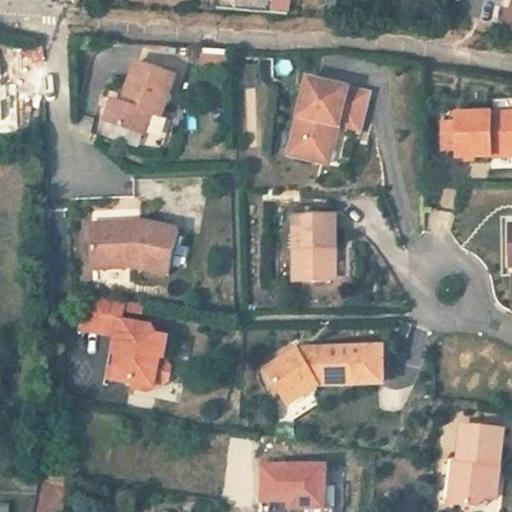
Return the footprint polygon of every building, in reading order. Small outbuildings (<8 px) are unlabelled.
[(212,0),(212,6),(287,12),(288,0),(212,0)] [(335,0),(327,0),(327,8),(335,9),(335,0)] [(507,9),(502,25),(511,28),(511,8),(511,9),(510,8),(510,9),(507,9)] [(227,57),(202,56),(201,71),(226,73),(227,57)] [(113,101),(105,123),(146,136),(153,116),(162,119),(176,77),(136,64),(126,94),(128,95),(125,105),(113,101)] [(310,79),(290,154),(324,163),(334,126),(340,127),(361,133),(371,95),(310,79)] [(511,114),(456,115),(457,123),(457,151),(457,158),(491,158),(491,149),(511,148),(511,114)] [(457,151),(457,123),(442,123),(442,151),(457,151)] [(334,126),(324,163),(331,165),(340,127),(334,126)] [(511,148),(491,149),(491,158),(511,157),(511,148)] [(288,281),(326,284),(328,251),(332,251),(335,219),(292,216),(288,281)] [(91,231),(93,270),(132,268),(169,276),(179,231),(142,223),(140,229),(91,231)] [(120,320),(123,309),(124,301),(90,294),(84,328),(117,334),(114,352),(119,353),(117,362),(112,366),(110,378),(131,381),(135,387),(155,391),(155,386),(168,388),(172,365),(170,362),(165,355),(161,354),(164,336),(159,335),(153,326),(120,320)] [(142,313),(144,305),(124,301),(123,309),(142,313)] [(165,355),(170,362),(174,337),(164,336),(161,354),(165,355)] [(297,349),(265,367),(281,396),(299,387),(303,394),(318,386),(383,385),(383,348),(297,349)] [(299,387),(281,396),(285,403),(303,394),(299,387)] [(502,466),(505,430),(462,427),(459,461),(455,460),(451,505),(478,507),(489,498),(492,465),(502,466)] [(331,511),(332,464),(260,464),(260,509),(305,509),(304,511),(331,511)] [(492,465),(489,498),(499,499),(502,466),(492,465)] [(42,510),(64,511),(67,481),(45,479),(42,510)]
